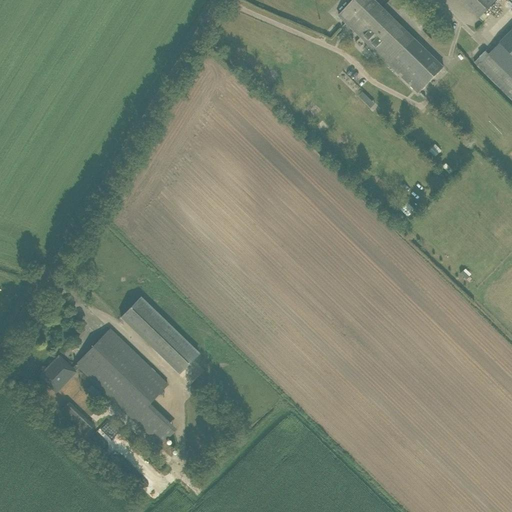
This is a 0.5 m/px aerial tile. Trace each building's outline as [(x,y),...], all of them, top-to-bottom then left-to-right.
[(374,0),(353,0),(339,16),(418,94),(444,68),(374,0)] [(511,0),(459,0),(479,18),(496,0),(511,0)] [(486,52),(474,63),(477,66),(509,97),(511,94),(511,30),(489,54),(486,52)] [(291,87),(283,96),(291,103),(298,94),(291,87)] [(363,91),(358,95),(372,108),(377,103),(363,91)] [(370,116),(363,123),(370,130),(377,124),(370,116)] [(405,144),(398,151),(404,156),(411,148),(405,144)] [(120,317),(179,374),(199,353),(141,296),(120,317)] [(56,392),(78,369),(160,446),(176,429),(149,403),(167,384),(110,329),(71,369),(59,357),(40,376),(56,392)] [(108,402),(92,386),(88,390),(104,406),(108,402)] [(61,412),(84,434),(93,426),(69,403),(61,412)]
